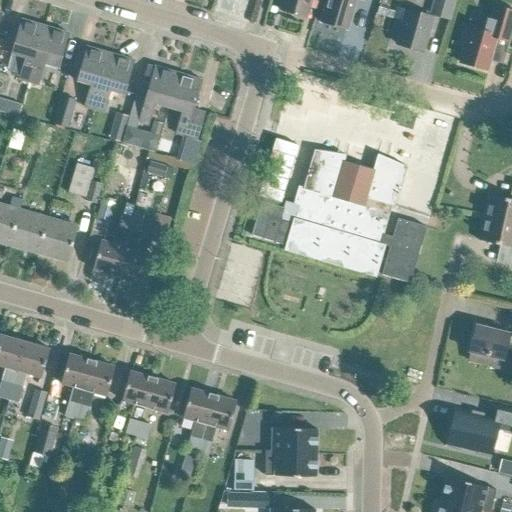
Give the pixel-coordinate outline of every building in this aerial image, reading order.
[(305,18),(309,0),(282,0),(280,10),(305,18)] [(357,0),(366,2),(366,0),(326,0),(320,22),(345,29),(353,0),(357,0)] [(508,39),(511,26),(511,10),(503,8),(498,22),(487,19),(483,31),(466,27),(461,43),(464,44),(459,62),(485,70),(495,35),(508,39)] [(421,51),(431,17),(405,9),(395,44),(421,51)] [(28,82),(44,26),(21,19),(11,54),(25,58),(18,80),(28,82)] [(44,26),(28,82),(38,85),(45,64),(58,68),(68,33),(44,26)] [(94,109),(110,53),(86,46),(77,81),(91,85),(84,107),(94,109)] [(110,53),(94,109),(104,112),(111,91),(124,95),(134,60),(110,53)] [(168,107),(178,73),(154,66),(138,122),(149,125),(155,104),(168,107)] [(178,73),(168,107),(182,111),(176,133),(198,139),(205,113),(194,109),(202,80),(178,73)] [(55,113),(61,90),(48,86),(41,109),(55,113)] [(361,93),(358,104),(389,114),(393,102),(361,93)] [(68,128),(76,100),(62,96),(54,124),(68,128)] [(20,104),(0,98),(0,111),(17,117),(20,104)] [(121,141),(128,116),(115,113),(108,138),(121,141)] [(158,135),(162,123),(153,121),(149,132),(158,135)] [(152,152),(157,135),(126,127),(122,143),(152,152)] [(280,202),(297,146),(274,139),(257,195),(280,202)] [(262,199),(252,233),(286,243),(284,250),(374,276),(382,249),(387,251),(380,274),(409,283),(425,226),(397,218),(391,237),(382,234),(390,205),(394,206),(406,166),(385,157),(384,160),(375,157),(372,169),(343,161),(344,158),(335,156),(336,153),(313,149),(302,188),(298,186),(294,201),(284,198),(282,205),(262,199)] [(71,189),(90,194),(98,166),(80,160),(71,189)] [(151,169),(169,174),(171,165),(153,160),(151,169)] [(482,217),(511,223),(511,199),(487,194),(482,217)] [(109,224),(115,200),(101,196),(95,220),(109,224)] [(123,202),(116,227),(128,231),(134,210),(135,206),(123,202)] [(0,243),(9,246),(20,210),(0,204),(0,243)] [(39,255),(49,218),(20,210),(9,246),(39,255)] [(134,210),(128,231),(138,234),(144,213),(134,210)] [(511,223),(482,217),(477,240),(505,246),(501,263),(511,265),(511,223)] [(49,218),(39,255),(68,263),(78,227),(49,218)] [(123,247),(128,231),(116,227),(111,244),(101,241),(92,269),(114,276),(123,247)] [(123,247),(114,276),(137,283),(145,254),(133,250),(138,234),(128,231),(123,247)] [(511,350),(511,336),(508,335),(509,333),(475,325),(468,351),(469,352),(467,362),(498,369),(501,359),(502,360),(505,348),(511,350)] [(0,394),(8,397),(25,341),(1,334),(0,337),(0,364),(6,367),(0,387),(0,394)] [(25,341),(8,397),(19,401),(27,373),(41,377),(49,349),(25,341)] [(75,420),(78,409),(91,361),(69,355),(61,383),(72,386),(63,416),(75,420)] [(106,396),(114,367),(91,361),(78,409),(75,420),(85,423),(90,407),(89,407),(93,392),(106,396)] [(145,407),(152,378),(130,372),(122,401),(145,407)] [(152,378),(145,407),(167,413),(175,384),(152,378)] [(41,413),(47,393),(33,389),(25,417),(39,421),(41,413)] [(205,424),(213,395),(190,389),(182,417),(194,421),(185,451),(196,454),(205,424)] [(47,393),(41,413),(54,416),(60,396),(47,393)] [(205,424),(196,454),(207,457),(216,427),(227,430),(236,401),(213,395),(205,424)] [(511,432),(511,408),(497,404),(494,417),(454,407),(447,435),(446,439),(492,450),(493,445),(494,441),(492,440),(495,428),(511,432)] [(271,410),(270,422),(280,422),(280,410),(271,410)] [(136,436),(140,421),(128,418),(124,433),(136,436)] [(140,421),(136,436),(134,443),(144,446),(150,424),(140,421)] [(49,456),(57,428),(41,424),(34,452),(49,456)] [(273,428),(273,451),(314,452),(314,428),(273,428)] [(179,450),(183,434),(170,430),(166,447),(179,450)] [(314,452),(273,451),(272,475),(313,475),(314,452)] [(498,474),(511,477),(511,463),(501,461),(498,474)] [(233,473),(233,489),(253,489),(253,473),(233,473)] [(441,502),(482,511),(487,488),(447,479),(441,502)] [(226,507),(250,508),(251,494),(227,493),(226,507)] [(438,511),(481,511),(482,511),(441,502),(438,511)]
